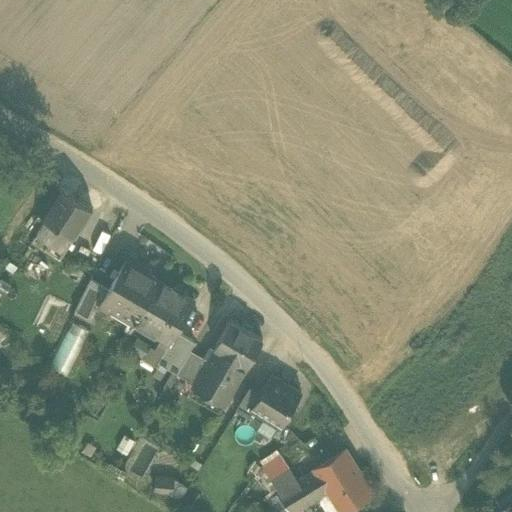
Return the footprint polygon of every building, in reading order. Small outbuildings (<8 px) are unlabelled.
[(41,214),(47,218),(74,236),(92,208),(59,187),(41,214)] [(63,253),(74,236),(47,218),(36,235),(63,253)] [(135,321),(135,320),(159,279),(149,273),(148,267),(139,263),(134,264),(126,259),(109,289),(99,304),(101,305),(107,309),(111,308),(117,306),(128,313),(129,318),(135,321)] [(74,312),(91,321),(101,305),(99,304),(109,289),(91,278),(74,312)] [(194,299),(159,279),(135,320),(169,340),(170,340),(176,330),(194,299)] [(111,308),(129,318),(128,313),(117,306),(111,308)] [(67,370),(88,326),(71,318),(49,362),(67,370)] [(213,347),(214,348),(246,366),(262,339),(251,332),(251,331),(242,325),(241,326),(229,320),(213,347)] [(202,356),(190,349),(194,341),(176,330),(170,340),(169,340),(157,361),(176,372),(189,380),(202,356)] [(0,354),(10,341),(0,333),(0,354)] [(226,401),(246,366),(214,348),(207,359),(202,356),(189,380),(226,401)] [(256,412),(279,426),(301,391),(271,373),(259,392),(250,408),(256,412)] [(235,408),(252,419),(256,412),(250,408),(259,392),(249,386),(235,408)] [(344,450),(316,468),(330,490),(341,508),(369,491),(344,450)] [(273,482),(278,491),(297,479),(280,453),(262,466),(273,482)] [(294,511),(301,507),(330,490),(316,468),(297,479),(278,491),(276,493),(291,511),(294,511)] [(266,486),(273,496),(276,493),(278,491),(273,482),(266,486)] [(278,511),(291,511),(276,493),(273,496),(268,499),(278,511)] [(511,511),(511,500),(500,508),(502,511),(501,511),(511,511)]
